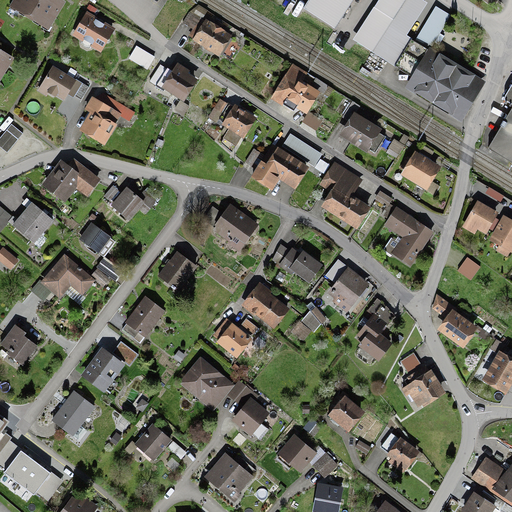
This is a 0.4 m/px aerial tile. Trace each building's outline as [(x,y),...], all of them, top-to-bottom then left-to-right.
[(63,2),(60,0),(11,0),(8,7),(47,30),(63,2)] [(183,22),(194,30),(209,11),(197,2),(183,22)] [(116,29),(85,13),(73,37),(103,53),(116,29)] [(241,35),(213,17),(200,39),(228,56),(241,35)] [(479,84),(411,42),(396,67),(464,109),(479,84)] [(148,71),(155,58),(136,47),(129,60),(148,71)] [(0,81),(13,59),(0,51),(0,81)] [(198,77),(177,63),(162,84),(184,98),(198,77)] [(306,75),(293,67),(275,97),(286,104),(290,98),(311,111),(321,95),(301,83),(306,75)] [(75,82),(52,69),(41,87),(64,101),(69,94),(79,100),(88,86),(77,79),(75,82)] [(511,109),(489,145),(511,160),(511,86),(503,99),(511,104),(511,109)] [(134,113),(102,96),(96,108),(100,110),(89,130),(116,145),(134,113)] [(208,117),(218,123),(224,113),(221,112),(227,102),(220,98),(208,117)] [(190,107),(180,102),(175,111),(185,117),(190,107)] [(256,120),(233,107),(221,128),(244,141),(256,120)] [(333,120),(320,112),(314,122),(327,130),(333,120)] [(386,138),(358,119),(348,134),(376,152),(386,138)] [(0,138),(0,147),(8,153),(23,134),(11,124),(0,138)] [(321,157),(289,137),(280,150),(313,170),(321,157)] [(308,169),(274,147),(252,180),(271,192),(278,181),(293,191),(308,169)] [(436,170),(416,159),(407,174),(426,186),(436,170)] [(70,169),(63,165),(50,185),(65,195),(74,182),(88,192),(98,177),(74,162),(70,169)] [(362,183),(334,164),(319,187),(328,193),(318,208),(353,232),(369,208),(352,198),(362,183)] [(104,195),(109,199),(118,188),(113,184),(104,195)] [(143,201),(125,186),(109,205),(127,220),(143,201)] [(392,202),(380,194),(374,204),(386,212),(392,202)] [(51,219),(30,202),(11,225),(33,242),(51,219)] [(257,224),(228,204),(210,229),(239,249),(257,224)] [(497,216),(478,205),(465,228),(475,234),(478,229),(486,234),(497,216)] [(1,207),(0,207),(0,230),(12,217),(1,207)] [(89,218),(93,221),(97,216),(93,212),(89,218)] [(384,253),(410,269),(431,236),(394,212),(384,228),(401,239),(397,245),(391,241),(384,253)] [(511,249),(511,224),(504,219),(493,239),(511,250),(511,249)] [(108,236),(90,222),(78,238),(96,252),(108,236)] [(289,252),(280,246),(270,260),(289,274),(291,271),(307,283),(321,264),(300,249),(297,253),(291,249),(289,252)] [(17,260),(2,248),(0,250),(0,262),(9,270),(17,260)] [(196,265),(175,250),(158,276),(178,290),(196,265)] [(95,279),(63,254),(39,282),(58,297),(68,286),(81,296),(88,285),(95,279)] [(480,267),(467,257),(457,270),(470,280),(480,267)] [(113,270),(104,263),(94,275),(103,282),(113,270)] [(367,284),(345,267),(326,293),(347,309),(367,284)] [(259,284),(242,305),(272,329),(289,308),(259,284)] [(163,310),(143,296),(124,322),(143,336),(163,310)] [(436,296),(433,308),(444,315),(450,306),(436,296)] [(291,332),(304,340),(311,330),(314,332),(322,323),(327,319),(317,306),(315,306),(311,301),(306,305),(310,310),(301,320),(299,319),(291,332)] [(388,320),(374,310),(360,329),(364,332),(357,341),(378,356),(392,337),(381,329),(388,320)] [(453,314),(443,329),(441,332),(461,346),(474,329),(453,314)] [(252,340),(226,319),(214,334),(218,337),(214,342),(236,360),(252,340)] [(258,328),(247,320),(241,327),(253,335),(258,328)] [(23,331),(13,324),(0,342),(0,345),(7,350),(4,354),(21,366),(35,345),(21,335),(23,331)] [(491,335),(478,326),(474,331),(487,340),(491,335)] [(121,341),(113,352),(130,365),(138,355),(121,341)] [(511,372),(511,350),(497,341),(492,349),(502,355),(485,382),(501,391),(511,372)] [(124,365),(100,348),(79,376),(103,393),(124,365)] [(174,356),(180,361),(186,355),(179,349),(174,356)] [(413,354),(400,361),(407,373),(420,365),(413,354)] [(233,386),(199,358),(177,385),(211,412),(233,386)] [(410,381),(402,386),(416,409),(444,392),(427,364),(407,377),(410,381)] [(236,398),(246,386),(240,382),(230,393),(236,398)] [(246,386),(236,398),(242,402),(251,391),(246,386)] [(93,408),(72,392),(50,421),(72,437),(93,408)] [(362,411),(341,395),(325,415),(347,432),(362,411)] [(137,407),(143,411),(149,402),(143,398),(137,407)] [(267,413),(251,400),(235,419),(258,438),(267,427),(260,422),(267,413)] [(119,425),(125,429),(129,423),(124,419),(119,425)] [(304,427),(314,436),(321,427),(311,419),(304,427)] [(169,441),(150,425),(132,445),(151,462),(169,441)] [(110,439),(117,444),(123,436),(116,431),(110,439)] [(315,453),(292,434),(276,454),(299,473),(315,453)] [(418,451),(399,438),(383,460),(402,473),(418,451)] [(36,491),(49,500),(64,480),(10,439),(0,451),(0,463),(6,468),(4,471),(34,494),(36,491)] [(371,447),(360,440),(356,446),(366,453),(371,447)] [(185,453),(172,442),(165,450),(178,461),(185,453)] [(331,459),(324,453),(315,464),(321,469),(331,459)] [(251,477),(223,454),(203,478),(230,501),(251,477)] [(331,459),(321,469),(326,475),(336,464),(331,459)] [(511,467),(506,475),(486,460),(475,475),(511,502),(511,467)] [(338,511),(344,487),(317,482),(311,511),(315,511),(338,511)] [(480,486),(474,495),(492,507),(498,511),(504,502),(480,486)] [(74,498),(71,496),(58,511),(90,511),(97,505),(78,492),(74,498)] [(488,511),(492,507),(474,495),(464,510),(467,511),(488,511)] [(400,511),(388,502),(379,511),(400,511)]
